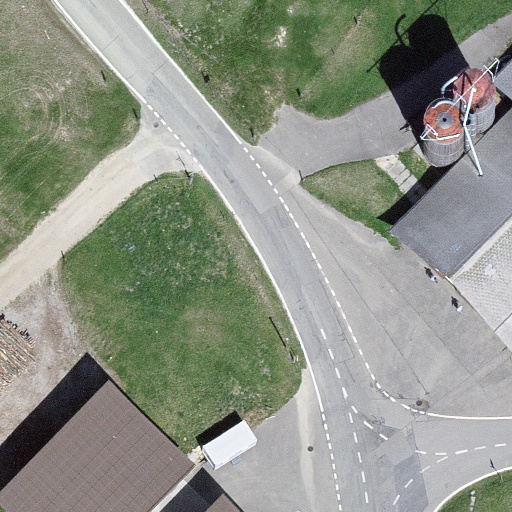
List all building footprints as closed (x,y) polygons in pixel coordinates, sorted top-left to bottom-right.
[(511,62),(490,85),(511,106),(511,111),(388,235),(511,357),(511,62)] [(490,97),(485,92),(479,89),(472,88),(465,90),(459,93),(454,99),(452,106),(451,113),(453,120),(458,125),(464,129),(471,131),(478,131),(484,128),(490,124),(493,117),(495,110),(494,103),(490,97)] [(459,129),(453,124),(447,121),(440,120),(433,122),(427,126),(422,131),(420,138),(419,145),(422,152),(426,157),(432,162),(439,164),(446,163),(452,160),(458,156),(462,150),(463,142),(462,135),(459,129)] [(0,511),(161,511),(198,476),(109,390),(0,500),(0,511)] [(254,449),(242,426),(198,449),(210,472),(254,449)] [(235,511),(225,502),(214,511),(235,511)]
